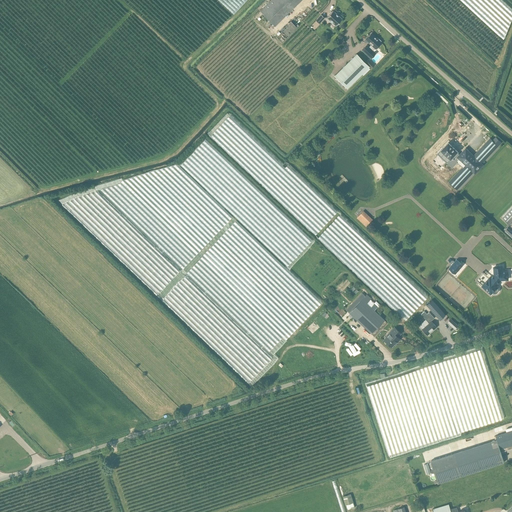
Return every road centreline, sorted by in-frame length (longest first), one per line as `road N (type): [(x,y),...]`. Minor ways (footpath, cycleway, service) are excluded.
road 1 (unclassified): [(0,480),(301,380),(511,326)]
road 2 (unclassified): [(511,133),(358,0)]
